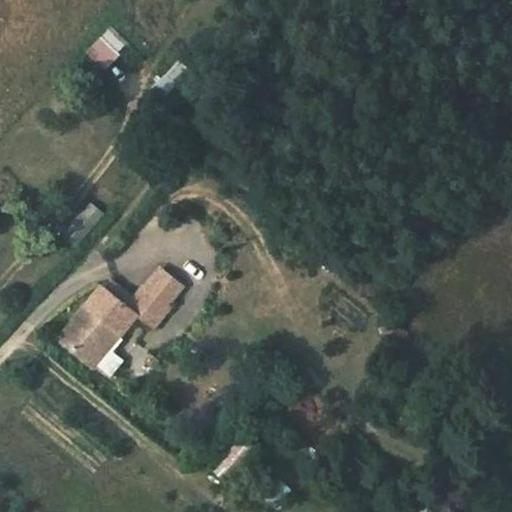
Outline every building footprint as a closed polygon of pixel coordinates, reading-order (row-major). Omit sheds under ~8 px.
[(106,58),(122,41),(110,30),(94,46),(106,58)] [(64,236),(75,246),(94,225),(82,215),(64,236)] [(161,270),(145,289),(164,305),(180,286),(161,270)] [(164,305),(145,289),(135,301),(112,281),(106,288),(103,286),(59,337),(93,366),(136,315),(148,325),(164,305)] [(144,405),(156,415),(178,388),(166,378),(144,405)] [(235,435),(208,472),(223,483),(251,446),(235,435)] [(258,497),(270,509),(288,489),(276,478),(258,497)]
